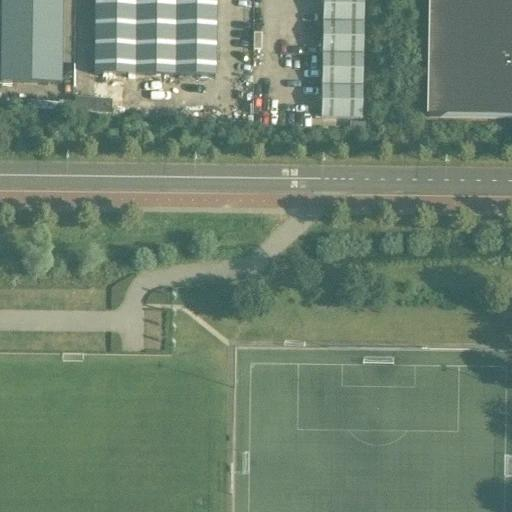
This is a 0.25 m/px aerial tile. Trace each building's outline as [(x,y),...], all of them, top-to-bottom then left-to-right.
[(60,0),(0,0),(0,20),(0,83),(59,84),(60,0)] [(93,0),(93,76),(93,114),(109,114),(109,76),(214,77),(214,0),(93,0)] [(321,0),(322,24),(362,24),(362,0),(321,0)] [(511,0),(430,0),(428,118),(511,119),(511,0)] [(362,24),(322,24),(321,56),(361,56),(362,24)] [(321,56),(320,88),(360,88),(361,56),(321,56)] [(360,88),(320,88),(320,120),(360,120),(360,88)]
